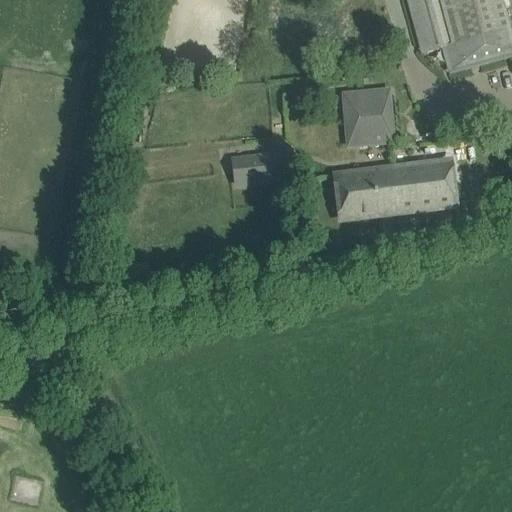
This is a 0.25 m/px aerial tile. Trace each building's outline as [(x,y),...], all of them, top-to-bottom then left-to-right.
[(511,58),(511,33),(503,0),(405,0),(420,55),(441,49),(448,76),(511,58)] [(388,132),(389,146),(396,145),(390,90),(357,93),(361,134),(388,132)] [(346,150),(389,146),(388,132),(361,134),(357,93),(340,95),(346,150)] [(275,181),(271,156),(233,162),(237,187),(275,181)] [(454,207),(452,188),(449,165),(393,172),(398,214),(454,207)] [(342,221),(398,214),(393,172),(336,179),(342,221)]
